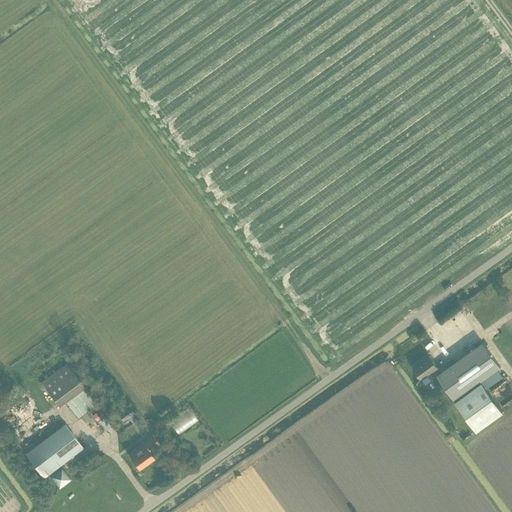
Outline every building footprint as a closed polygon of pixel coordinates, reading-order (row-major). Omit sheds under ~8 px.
[(501,366),(483,342),(437,375),(477,430),(503,411),(481,380),(501,366)] [(422,381),(439,368),(430,355),(413,368),(422,381)] [(41,382),(44,386),(59,406),(66,401),(79,418),(98,403),(67,363),(41,382)] [(134,412),(128,404),(117,411),(123,420),(134,412)] [(96,412),(93,415),(97,421),(101,418),(96,412)] [(105,431),(113,425),(106,415),(98,421),(105,431)] [(83,447),(65,422),(25,452),(43,477),(83,447)] [(148,439),(128,454),(139,469),(155,458),(150,451),(161,443),(153,433),(147,437),(148,439)]
